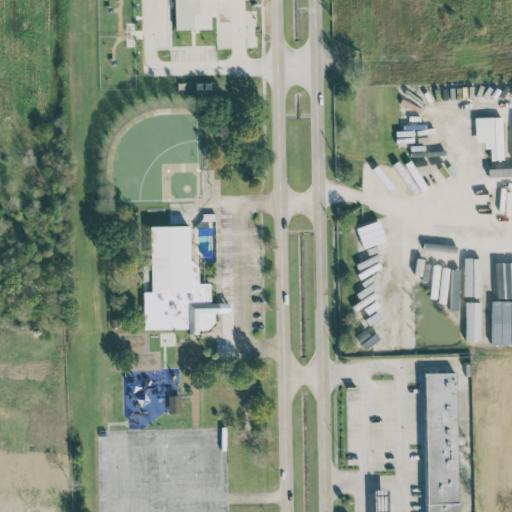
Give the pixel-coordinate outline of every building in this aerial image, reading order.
[(173,0),(216,0),(216,11),(216,13),(209,13),(209,29),(174,29),(173,0)] [(488,160),(503,159),(501,116),(474,117),(474,142),(487,141),(488,160)] [(393,148),(430,146),(430,131),(393,133),(393,148)] [(490,173),(511,171),(511,164),(489,166),(490,173)] [(143,329),(187,328),(187,334),(197,334),(197,328),(214,327),(213,313),(228,312),(228,303),(209,303),(209,283),(197,283),(197,262),(188,262),(188,225),(148,226),(149,292),(142,292),(143,329)] [(440,246),(422,242),(414,279),(432,283),(440,246)] [(434,289),(451,292),(458,251),(441,248),(434,289)] [(466,298),(481,298),(482,260),(467,260),(466,298)] [(511,302),(511,264),(504,264),(503,302),(511,302)] [(478,341),(479,303),(464,303),(464,341),(478,341)] [(484,342),(511,343),(511,305),(485,304),(484,342)] [(423,373),(426,511),(458,511),(455,372),(423,373)] [(179,395),(167,395),(168,413),(180,413),(179,395)] [(372,490),(372,511),(385,511),(385,489),(372,490)]
